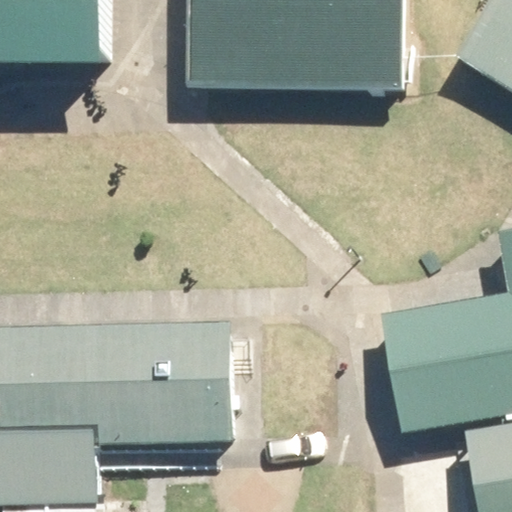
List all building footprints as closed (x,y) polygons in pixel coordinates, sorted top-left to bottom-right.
[(0,0),(0,78),(119,82),(121,0),(0,0)] [(409,0),(194,0),(193,91),(408,94),(409,0)] [(511,14),(478,74),(511,92),(511,14)] [(511,511),(511,238),(509,239),(511,255),(511,302),(398,322),(418,438),(511,421),(511,511)] [(0,511),(108,511),(108,445),(232,444),(231,332),(0,335),(0,511)] [(336,439),(332,351),(258,354),(262,442),(336,439)]
